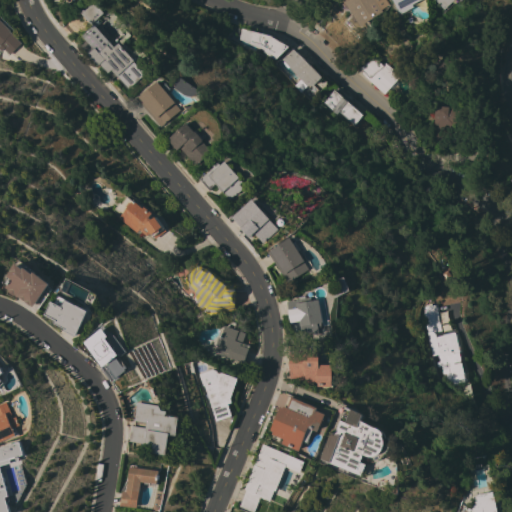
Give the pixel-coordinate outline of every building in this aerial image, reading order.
[(387,0),(390,4),(382,10),(384,12),(362,26),(344,0),(387,0)] [(421,0),(414,4),(415,7),(403,14),(403,12),(402,13),(400,10),(401,10),(400,9),(399,9),(397,6),(398,5),(396,2),(395,2),(394,0),(421,0)] [(455,0),(446,10),(436,0),(455,0)] [(127,89),(125,87),(123,85),(122,84),(121,82),(120,81),(118,80),(117,79),(116,76),(103,61),(98,65),(81,46),(86,41),(82,36),(93,26),(81,12),(84,10),(85,11),(95,2),(104,13),(96,20),(99,24),(96,27),(114,47),(119,42),(123,47),(121,48),(124,50),(125,49),(139,65),(140,63),(147,71),(128,88),(127,89)] [(10,31),(9,31),(21,43),(9,55),(3,49),(0,51),(0,20),(10,31)] [(271,36),(289,46),(275,60),(262,52),(263,50),(259,48),(258,49),(236,38),(238,28),(241,29),(241,28),(271,36)] [(313,85),(306,86),(299,93),(293,86),(299,80),(282,60),(294,49),(301,56),(310,66),(311,65),(321,77),(321,78),(313,85)] [(363,71),(360,68),(361,67),(357,63),(366,56),(370,60),(374,57),(383,65),(385,62),(393,69),(392,70),(400,77),(385,94),(362,73),(363,71)] [(180,110),(160,126),(137,99),(139,97),(158,81),(180,110)] [(334,90),(362,115),(354,125),(339,111),(336,114),(323,103),(334,90)] [(451,141),(437,140),(438,125),(435,125),(437,105),(450,107),(450,116),(454,107),(455,107),(456,105),(466,106),(461,116),(468,116),(467,123),(453,122),(451,141)] [(180,148),(175,152),(166,141),(187,123),(195,132),(197,130),(204,139),(202,141),(211,152),(195,165),(181,149),(180,148)] [(214,167),(213,166),(219,161),(221,165),(226,161),(243,182),(240,184),(244,188),(236,195),(235,194),(230,199),(228,197),(228,198),(222,191),(221,191),(218,188),(219,187),(216,184),(209,191),(199,179),(214,167)] [(154,239),(151,233),(147,236),(141,230),(140,229),(136,233),(118,218),(121,215),(114,209),(119,203),(121,204),(127,196),(132,201),(133,200),(136,202),(137,201),(152,213),(151,215),(155,218),(156,217),(166,231),(154,239)] [(262,209),(263,208),(270,216),(269,217),(279,229),(263,243),(255,234),(252,236),(244,227),(243,229),(233,218),(235,217),(234,216),(253,199),(262,209)] [(291,237),(310,269),(288,283),(268,252),(291,237)] [(34,307),(20,296),(19,297),(15,295),(14,296),(8,291),(9,290),(6,287),(12,279),(8,276),(16,263),(24,269),(25,267),(26,268),(27,266),(36,272),(35,273),(51,284),(34,307)] [(233,287),(233,290),(235,290),(235,305),(217,304),(213,301),(210,305),(211,307),(212,309),(232,307),(232,310),(206,313),(196,305),(198,303),(197,302),(200,299),(200,300),(201,299),(188,287),(190,285),(183,279),(190,272),(191,273),(198,264),(205,270),(206,268),(223,280),(221,283),(226,286),(233,287)] [(301,299),(300,296),(306,296),(307,298),(313,297),(313,300),(320,299),(324,323),(322,323),(323,326),(319,327),(320,333),(312,334),(312,338),(303,340),(300,321),(291,323),(288,301),(301,299)] [(90,311),(77,337),(64,330),(66,326),(45,314),(51,302),(56,305),(59,298),(65,301),(67,298),(90,311)] [(435,336),(455,332),(463,374),(442,378),(439,363),(438,363),(436,354),(435,355),(430,355),(423,321),(423,309),(430,308),(435,332),(435,336)] [(214,353),(217,346),(215,346),(218,339),(219,339),(224,326),(246,333),(242,342),(250,345),(243,364),(238,363),(239,361),(214,353)] [(110,336),(107,338),(120,355),(117,357),(124,366),(126,364),(129,367),(126,369),(128,370),(116,379),(106,365),(103,367),(84,342),(103,328),(110,336)] [(333,387),(319,387),(319,382),(306,382),(306,379),(290,379),(289,347),(320,347),(320,365),(333,365),(333,387)] [(238,378),(231,399),(232,402),(228,404),(232,416),(216,421),(204,386),(203,386),(199,374),(213,369),(238,378)] [(315,429),(309,442),(305,440),(300,451),(283,443),(284,439),(282,438),(280,442),(271,438),(274,432),(271,430),(281,406),(284,408),(289,396),(294,398),(319,408),(318,410),(327,414),(320,431),(315,429)] [(14,418),(17,417),(21,425),(17,427),(20,435),(11,439),(10,438),(0,442),(0,404),(7,402),(14,418)] [(137,406),(137,402),(160,405),(162,410),(167,411),(167,415),(180,417),(177,436),(169,434),(166,455),(151,453),(153,445),(130,441),(132,426),(146,428),(147,423),(135,421),(137,406)] [(392,445),(392,446),(390,451),(388,455),(383,460),(378,462),(374,462),(373,457),(370,456),(365,455),(363,462),(366,465),(366,467),(366,470),(365,471),(361,474),(358,473),(342,468),(342,467),(342,466),(342,464),(339,463),(339,461),(336,460),(335,464),(321,459),(331,432),(336,433),(341,420),(347,422),(351,411),(345,408),(346,406),(364,414),(362,420),(375,427),(380,429),(383,431),(385,433),(386,434),(388,438),(390,437),(391,441),(391,444),(391,445),(392,445)] [(12,463),(12,464),(3,467),(6,477),(4,477),(5,481),(7,480),(9,486),(7,487),(10,496),(10,500),(10,501),(8,502),(10,511),(0,511),(0,447),(21,441),(25,454),(19,456),(21,461),(12,463)] [(306,461),(301,472),(287,466),(276,491),(275,491),(271,501),(261,497),(255,511),(252,511),(239,507),(246,490),(244,489),(263,444),(306,461)] [(159,470),(157,484),(141,482),(139,496),(137,496),(135,507),(121,506),(123,491),(126,491),(129,467),(159,470)] [(459,511),(463,507),(464,508),(466,505),(472,509),(474,504),(483,501),(480,490),(497,486),(503,511),(459,511)]
